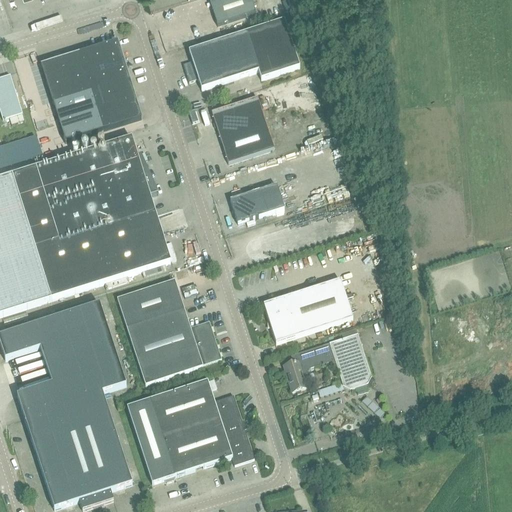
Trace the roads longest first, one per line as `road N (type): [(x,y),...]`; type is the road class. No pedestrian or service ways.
road 1 (unclassified): [(284,478),(135,6)]
road 2 (unclassified): [(284,478),(511,410)]
road 3 (residential): [(0,49),(135,6)]
